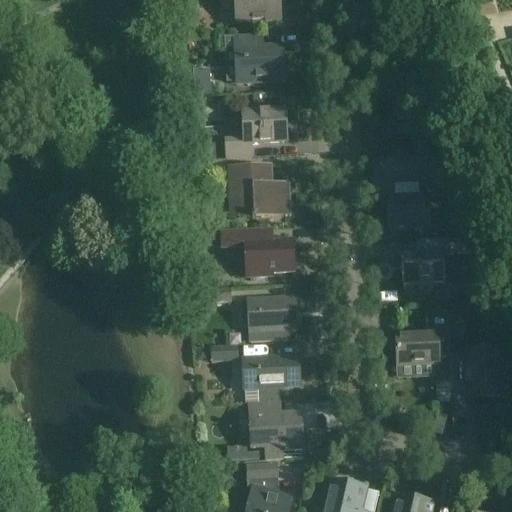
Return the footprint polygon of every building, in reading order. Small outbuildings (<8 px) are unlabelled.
[(234,10),(235,25),(279,22),(277,0),(222,0),(223,11),(234,10)] [(233,39),(235,83),(282,80),(280,50),(260,51),(259,38),(233,39)] [(211,97),(209,71),(193,72),(195,98),(211,97)] [(233,106),(223,106),(224,127),(233,127),(233,106)] [(250,160),(249,146),(286,144),(284,112),(242,115),(243,140),(225,141),(226,162),(250,160)] [(271,167),(265,167),(226,169),(229,221),(290,218),(288,186),(272,187),(271,167)] [(417,183),(418,197),(386,199),(388,231),(428,229),(425,197),(442,196),(441,182),(417,183)] [(457,240),(467,236),(468,235),(464,225),(463,225),(453,229),(457,240)] [(270,231),(219,234),(220,249),(244,247),(246,281),(270,280),(269,276),(291,274),(290,244),(270,245),(270,231)] [(445,257),(471,256),(471,240),(445,241),(445,257)] [(403,285),(418,284),(419,294),(432,293),(431,283),(442,283),(440,252),(401,254),(403,285)] [(202,305),(231,304),(230,289),(202,291),(202,305)] [(293,301),(246,304),(248,334),(294,331),(293,301)] [(449,383),(449,382),(449,353),(447,312),(429,312),(430,333),(396,334),(397,367),(434,365),(434,383),(449,383)] [(211,364),(237,362),(236,348),(210,350),(211,364)] [(501,350),(449,353),(449,382),(464,381),(465,396),(503,395),(501,350)] [(243,392),(257,391),(258,406),(279,405),(278,390),(298,389),(296,359),(242,362),(243,392)] [(279,405),(258,406),(248,406),(250,449),(265,448),(266,463),(302,462),(300,417),(279,418),(279,405)] [(247,491),(252,492),(246,511),(288,511),(292,500),(277,496),(275,466),(246,468),(247,491)] [(359,511),(365,490),(330,482),(323,511),(359,511)] [(429,511),(431,506),(396,498),(392,511),(429,511)]
